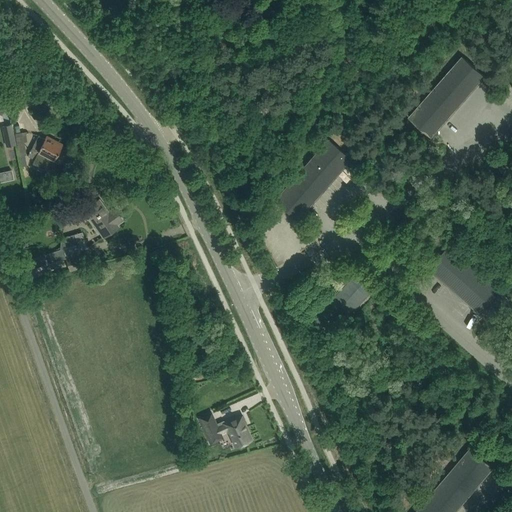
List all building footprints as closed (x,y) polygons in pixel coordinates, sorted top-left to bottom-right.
[(431,137),(485,76),(462,57),(409,117),(431,137)] [(7,146),(16,144),(11,124),(2,126),(7,146)] [(25,155),(26,155),(24,142),(26,141),(25,132),(16,133),(22,166),(27,165),(25,155)] [(30,151),(29,151),(30,152),(28,156),(37,161),(38,163),(49,168),(54,159),(54,160),(62,145),(46,137),(45,139),(39,135),(30,151)] [(328,139),(275,200),(297,219),(350,159),(328,139)] [(0,181),(14,179),(12,169),(0,171),(0,181)] [(85,210),(85,211),(90,219),(103,236),(118,226),(116,224),(122,220),(117,213),(111,217),(99,200),(85,210)] [(405,217),(396,226),(396,227),(403,233),(412,223),(405,217)] [(84,266),(84,265),(79,250),(85,248),(85,249),(86,249),(81,233),(74,235),(77,244),(62,248),(63,249),(70,270),(84,266)] [(398,246),(391,255),(392,255),(397,259),(397,260),(400,257),(404,252),(404,251),(404,252),(398,247),(399,247),(398,246)] [(495,316),(496,315),(510,299),(449,246),(430,268),(435,272),(484,316),(490,321),(495,316)] [(349,276),(347,279),(349,281),(311,322),(309,321),(309,322),(328,339),(327,338),(366,296),(365,295),(368,291),(369,293),(372,289),(374,290),(376,287),(374,286),(376,284),(373,282),(372,283),(372,282),(370,280),(369,281),(358,270),(357,270),(358,271),(353,276),(351,274),(349,276)] [(245,424),(242,415),(224,423),(225,424),(218,427),(211,412),(199,418),(210,444),(223,438),(221,432),(227,430),(228,432),(229,431),(236,446),(251,439),(244,424),(245,424)] [(416,511),(454,511),(493,467),(471,448),(416,511)]
